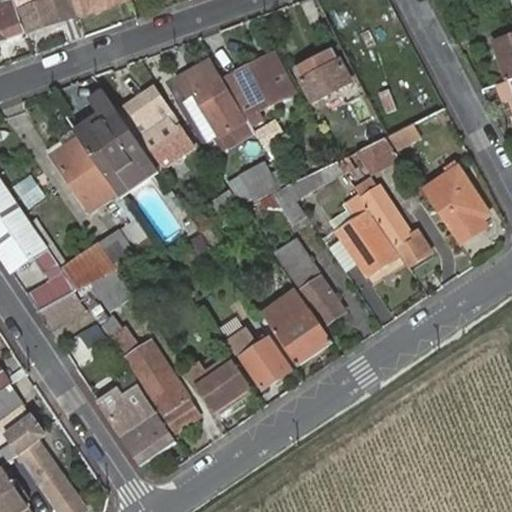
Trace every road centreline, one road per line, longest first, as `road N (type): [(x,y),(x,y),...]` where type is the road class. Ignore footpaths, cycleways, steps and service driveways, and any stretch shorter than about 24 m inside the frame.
road 1 (tertiary): [(160,511),(511,273)]
road 2 (track): [(511,333),(508,325),(235,511)]
road 3 (residential): [(248,0),(0,89)]
road 4 (residential): [(0,293),(146,511)]
road 5 (residential): [(511,193),(411,0)]
